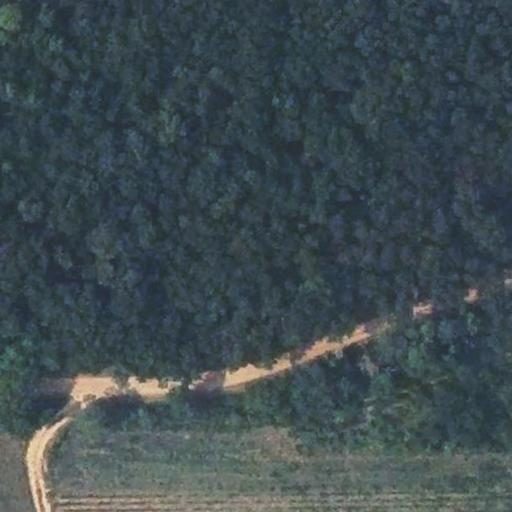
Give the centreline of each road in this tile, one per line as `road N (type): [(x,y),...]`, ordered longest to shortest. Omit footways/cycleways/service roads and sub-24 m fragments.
road 1 (track): [(0,387),(187,384),(238,375),(511,272)]
road 2 (track): [(42,511),(34,453),(41,435),(103,385)]
